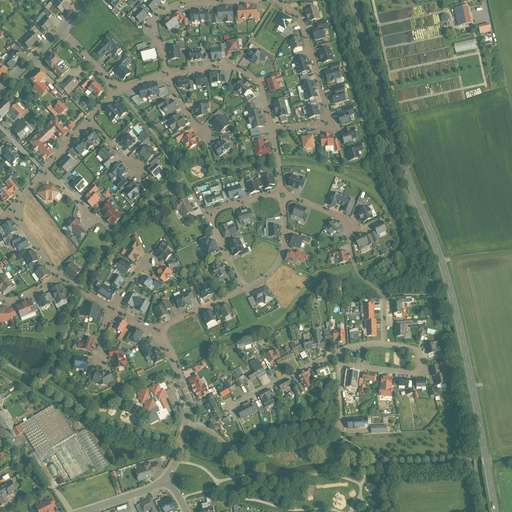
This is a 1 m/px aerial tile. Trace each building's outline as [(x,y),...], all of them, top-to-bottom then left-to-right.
[(61,12),(63,14),(72,3),(68,0),(59,0),(54,6),(61,12)] [(126,0),(125,0),(110,0),(110,1),(117,9),(126,0)] [(164,0),(152,0),(147,6),(153,12),(161,3),(163,5),(166,2),(164,0)] [(51,3),(46,9),(53,14),(57,18),(61,12),(54,6),(51,3)] [(311,3),(302,3),(302,8),(306,8),(307,11),(311,10),(310,8),(311,8),(311,3)] [(149,16),(144,10),(145,9),(141,4),(137,8),(140,11),(134,16),(141,23),(149,16)] [(259,6),(248,7),(248,20),(256,20),(256,23),(260,22),(259,6)] [(469,6),(455,9),(459,28),(473,25),(469,6)] [(239,15),(237,15),(237,24),(242,24),(242,20),(248,20),(248,7),(238,8),(239,15)] [(225,24),(228,24),(234,24),(234,20),(235,20),(234,8),(227,8),(219,9),(219,15),(220,21),(225,21),(225,24)] [(307,11),(306,11),(307,15),(308,19),(310,22),(319,19),(316,8),(311,10),(307,11)] [(47,17),(39,26),(46,33),(54,24),(48,19),(53,14),(46,9),(42,13),(47,17)] [(191,13),(191,17),(189,17),(189,26),(194,26),(194,23),(201,23),(200,12),(191,13)] [(209,12),(200,12),(201,23),(207,22),(207,25),(212,25),(211,16),(209,16),(209,12)] [(175,18),(180,24),(186,19),(181,13),(175,18)] [(291,20),(281,14),(275,23),(285,29),(285,30),(288,26),(291,20)] [(171,32),(180,24),(175,18),(173,16),(164,24),(171,32)] [(318,28),(312,30),(315,40),(325,37),(322,30),(328,28),(325,21),(317,24),(318,28)] [(489,23),(478,25),(480,33),(490,31),(489,23)] [(288,26),(285,30),(285,29),(282,34),(288,38),(291,33),(293,32),(292,29),(288,26)] [(27,45),(30,48),(39,40),(36,36),(40,32),(36,27),(31,31),(33,33),(25,40),(28,43),(27,45)] [(110,37),(95,51),(101,58),(110,49),(117,55),(123,49),(110,37)] [(292,50),(296,49),(302,47),(299,38),(290,41),(292,50)] [(9,45),(14,50),(18,46),(13,41),(9,45)] [(241,41),(230,43),(231,48),(231,53),(233,53),(242,52),(241,41)] [(178,48),(170,49),(172,61),(183,60),(181,51),(181,48),(178,48)] [(143,54),(142,55),(144,62),(156,59),(154,51),(153,52),(152,49),(143,51),(143,54)] [(220,49),(211,50),(212,60),(221,59),(220,49)] [(322,51),(320,52),(321,56),(320,56),(321,60),(322,60),(323,63),(333,61),(329,50),(329,49),(322,51)] [(259,54),(254,50),(252,53),(251,53),(249,56),(250,56),(248,60),(256,65),(259,59),(262,55),(259,54)] [(262,50),(259,54),(262,55),(259,59),(264,62),(269,55),(262,50)] [(5,63),(11,69),(23,58),(17,52),(5,63)] [(63,61),(57,54),(47,64),(61,79),(66,73),(58,65),(63,61)] [(299,59),(293,61),(295,64),(296,64),(297,67),(307,64),(305,57),(299,59)] [(131,63),(126,58),(119,64),(123,68),(117,74),(125,82),(132,74),(126,69),(131,63)] [(341,79),(338,69),(340,68),(339,63),(330,66),(332,70),(325,72),(328,82),(341,79)] [(309,72),(307,64),(297,67),(298,70),(296,70),(297,74),(299,74),(299,75),(303,74),(307,72),(309,72)] [(37,86),(34,89),(42,98),(49,92),(41,83),(46,77),(40,70),(30,79),(37,86)] [(210,73),(211,84),(226,83),(225,72),(210,73)] [(207,76),(196,77),(197,87),(204,87),(204,89),(209,88),(209,85),(208,85),(207,76)] [(283,77),(268,81),(272,92),(282,90),(280,85),(285,83),(283,77)] [(79,84),(73,78),(65,87),(62,84),(60,86),(65,91),(69,95),(79,84)] [(190,79),(180,79),(180,89),(190,88),(190,91),(195,91),(195,82),(190,82),(190,79)] [(91,83),(88,80),(82,86),(84,89),(91,83)] [(253,89),(244,80),(235,89),(244,98),(246,96),(252,91),(253,89)] [(150,96),(159,94),(156,82),(147,85),(150,96)] [(315,90),(313,82),(310,83),(306,84),(302,85),(303,86),(301,86),(302,90),(304,90),(305,93),(315,90)] [(105,92),(97,83),(90,89),(99,98),(105,92)] [(58,84),(55,87),(63,94),(65,91),(60,86),(58,84)] [(141,99),(150,96),(147,85),(138,88),(141,99)] [(336,93),(331,94),(334,104),(345,101),(343,93),(344,92),(342,86),(334,88),(336,93)] [(311,100),(315,98),(317,98),(315,90),(305,93),(306,96),(304,96),(305,100),(307,100),(307,101),(311,100)] [(248,98),(250,102),(256,98),(253,92),(252,91),(246,96),(248,98)] [(166,100),(153,108),(154,111),(159,108),(161,112),(164,110),(168,117),(179,110),(174,101),(169,104),(166,100)] [(67,108),(60,101),(54,107),(61,114),(67,108)] [(13,109),(5,102),(0,107),(0,116),(3,120),(9,114),(15,120),(23,112),(17,106),(13,109)] [(201,107),(198,107),(198,118),(209,117),(209,108),(212,108),(212,102),(201,103),(201,107)] [(274,105),(275,112),(288,110),(286,102),(274,105)] [(128,114),(119,104),(115,108),(113,106),(106,113),(114,122),(120,116),(123,119),(128,114)] [(345,113),(338,115),(341,125),(345,124),(346,124),(349,123),(349,122),(351,122),(349,115),(354,114),(352,106),(344,108),(345,113)] [(312,108),(306,110),(309,119),(319,115),(317,107),(312,108)] [(262,110),(250,113),(251,116),(248,117),(249,121),(264,118),(262,110)] [(275,112),(277,119),(290,116),(288,110),(275,112)] [(183,116),(174,121),(172,118),(164,123),(165,126),(170,123),(173,129),(186,122),(183,116)] [(222,116),(213,125),(221,134),(231,126),(229,124),(232,122),(227,116),(224,118),(222,116)] [(264,118),(249,121),(250,126),(252,125),(253,130),(265,128),(264,118)] [(44,133),(51,140),(57,134),(64,127),(56,119),(44,133)] [(188,126),(186,122),(173,129),(176,135),(172,137),(173,139),(182,134),(181,133),(188,129),(187,126),(188,126)] [(26,127),(23,124),(15,131),(18,135),(17,136),(20,139),(29,132),(25,128),(26,127)] [(133,131),(129,126),(121,134),(126,138),(129,135),(133,131)] [(64,127),(57,134),(63,141),(70,133),(64,127)] [(343,136),(342,137),(344,144),(352,142),(351,139),(356,138),(354,131),(354,129),(347,131),(347,133),(343,134),(343,136)] [(83,139),(92,150),(95,147),(94,145),(100,140),(93,131),(83,139)] [(51,140),(44,133),(31,144),(35,148),(33,150),(38,155),(39,154),(47,146),(46,145),(51,140)] [(187,138),(185,134),(176,139),(178,142),(187,138)] [(222,140),(212,147),(221,157),(231,148),(226,142),(230,141),(229,134),(221,135),(222,140)] [(136,142),(129,135),(126,138),(121,143),(128,150),(136,142)] [(325,137),(321,137),(322,147),(325,146),(325,147),(331,147),(331,146),(334,146),(333,143),(333,136),(329,136),(329,135),(324,136),(325,137)] [(194,136),(185,141),(190,150),(199,145),(194,136)] [(308,138),(302,139),(304,150),(314,148),(313,138),(312,137),(308,138)] [(83,139),(73,147),(81,156),(87,151),(89,153),(92,150),(83,139)] [(151,145),(148,141),(141,148),(144,152),(149,147),(151,145)] [(263,141),(256,142),(258,156),(272,155),(271,146),(266,147),(265,141),(263,141)] [(354,150),(347,152),(350,161),(359,158),(358,152),(363,150),(361,144),(353,146),(354,150)] [(47,146),(39,154),(42,157),(42,158),(46,163),(47,162),(55,155),(47,146)] [(8,147),(5,149),(1,154),(11,165),(19,158),(8,147)] [(157,154),(149,147),(144,152),(140,156),(148,163),(157,154)] [(108,149),(100,155),(105,161),(103,163),(108,170),(116,165),(112,161),(116,158),(108,149)] [(76,160),(78,157),(72,151),(68,154),(76,160)] [(74,163),(68,156),(60,164),(63,168),(61,169),(65,174),(67,172),(69,174),(77,166),(80,163),(76,160),(74,163)] [(162,163),(158,159),(151,164),(154,168),(149,172),(156,180),(165,173),(159,166),(162,163)] [(121,165),(112,172),(120,182),(117,185),(121,190),(129,183),(125,178),(129,174),(121,165)] [(260,180),(262,188),(265,187),(267,191),(274,189),(274,187),(277,186),(274,177),(264,180),(263,178),(260,180)] [(303,182),(293,177),(289,187),(299,191),(303,182)] [(18,189),(10,178),(5,182),(9,186),(7,188),(5,186),(0,189),(0,198),(4,204),(14,197),(11,193),(18,189)] [(260,189),(262,188),(260,180),(256,180),(257,183),(248,185),(251,196),(261,193),(260,189)] [(126,186),(129,190),(125,193),(132,202),(141,195),(135,187),(136,186),(132,181),(126,186)] [(43,185),(37,193),(45,201),(48,198),(52,201),(60,192),(52,185),(43,185)] [(100,191),(94,186),(88,192),(92,195),(85,202),(94,209),(102,200),(96,195),(100,191)] [(212,192),(203,195),(207,206),(225,201),(220,186),(211,189),(212,192)] [(227,189),(230,200),(235,198),(235,199),(239,197),(238,197),(243,196),(241,191),(240,186),(239,186),(232,188),(231,188),(227,189)] [(343,206),(347,196),(342,194),(341,196),(334,193),(329,206),(337,209),(339,205),(343,206)] [(351,215),(357,202),(351,200),(352,197),(347,196),(343,206),(346,207),(344,212),(351,215)] [(177,205),(177,206),(174,207),(177,214),(180,212),(183,219),(197,213),(190,199),(177,205)] [(366,201),(360,199),(357,207),(362,209),(363,211),(367,209),(364,205),(366,201)] [(118,211),(110,205),(104,211),(109,216),(106,219),(115,227),(123,219),(116,213),(118,211)] [(309,211),(297,207),(294,215),(302,218),(299,225),(305,227),(308,220),(305,219),(309,211)] [(255,222),(251,208),(244,211),(248,224),(255,222)] [(363,211),(360,212),(364,224),(375,220),(370,208),(367,209),(363,211)] [(248,224),(244,211),(237,213),(241,226),(248,224)] [(74,217),(65,227),(73,235),(75,233),(83,240),(89,235),(80,227),(82,225),(74,217)] [(269,228),(269,237),(279,237),(278,224),(275,224),(275,221),(266,222),(266,229),(269,228)] [(339,225),(335,221),(331,226),(329,229),(331,231),(330,233),(334,237),(340,233),(341,235),(346,231),(340,224),(339,225)] [(14,222),(3,227),(7,237),(18,232),(14,222)] [(385,222),(375,227),(377,232),(379,236),(390,231),(385,222)] [(227,239),(233,236),(235,239),(242,236),(241,232),(239,233),(235,225),(230,227),(229,224),(222,228),(227,239)] [(379,236),(377,232),(372,234),(373,236),(375,241),(380,239),(379,236)] [(367,239),(365,234),(356,239),(362,251),(367,248),(366,246),(370,244),(367,239)] [(313,239),(304,235),(302,239),(306,240),(305,243),(311,245),(313,239)] [(232,251),(244,246),(246,245),(243,239),(242,236),(235,239),(236,242),(229,246),(232,251)] [(302,239),(295,236),(292,246),(302,250),(305,243),(306,240),(302,239)] [(373,236),(367,239),(370,244),(371,247),(376,244),(375,241),(373,236)] [(20,237),(15,240),(13,237),(4,242),(7,249),(13,246),(14,248),(17,247),(20,253),(31,247),(27,241),(23,243),(20,237)] [(135,242),(131,248),(125,258),(136,264),(138,261),(139,262),(141,258),(140,257),(142,254),(137,251),(139,248),(142,247),(138,237),(134,239),(135,242)] [(165,244),(161,242),(156,250),(160,252),(163,247),(165,244)] [(235,257),(242,253),(244,256),(251,252),(250,249),(247,251),(244,246),(232,251),(235,257)] [(173,254),(163,247),(160,252),(157,255),(167,262),(173,254)] [(343,251),(335,252),(336,259),(340,258),(341,264),(350,263),(348,253),(344,254),(343,251)] [(36,267),(34,264),(40,261),(35,252),(25,257),(29,266),(26,268),(28,272),(36,267)] [(298,256),(291,253),(288,262),(298,266),(301,260),(306,262),(308,256),(300,252),(298,256)] [(229,277),(219,257),(213,260),(215,263),(212,264),(215,272),(214,272),(216,278),(219,277),(221,280),(229,277)] [(82,272),(73,265),(76,262),(72,259),(66,265),(70,269),(67,272),(76,279),(82,272)] [(124,262),(118,271),(127,276),(133,267),(124,262)] [(45,268),(39,272),(36,267),(30,271),(34,277),(37,275),(41,282),(51,276),(45,268)] [(173,273),(164,268),(158,278),(167,284),(173,273)] [(7,276),(0,280),(0,287),(11,282),(7,276)] [(125,281),(116,276),(111,283),(121,289),(125,281)] [(155,283),(145,277),(141,284),(151,290),(155,283)] [(11,282),(0,287),(0,289),(3,293),(14,286),(11,282)] [(111,290),(104,285),(99,293),(108,299),(111,295),(115,298),(119,292),(112,288),(111,290)] [(62,286),(53,290),(60,305),(69,301),(62,286)] [(257,304),(263,301),(265,303),(271,299),(265,289),(253,294),(257,304)] [(193,291),(182,296),(188,308),(194,306),(191,299),(196,297),(193,291)] [(45,294),(36,298),(40,306),(43,305),(44,307),(50,304),(45,294)] [(141,300),(131,294),(125,304),(134,309),(135,306),(137,307),(141,300)] [(182,296),(176,299),(179,306),(181,311),(188,308),(182,296)] [(35,300),(31,302),(24,304),(29,317),(36,314),(34,309),(38,307),(35,300)] [(141,300),(137,307),(139,308),(138,311),(145,314),(150,304),(141,300)] [(163,309),(156,312),(160,321),(170,317),(168,313),(172,311),(168,302),(161,305),(163,309)] [(403,303),(394,304),(394,314),(404,314),(403,303)] [(24,304),(17,307),(18,308),(20,315),(22,320),(29,317),(24,304)] [(91,319),(94,308),(88,306),(86,310),(82,309),(80,316),(91,319)] [(230,306),(222,310),(226,320),(232,317),(233,319),(239,317),(236,310),(232,312),(230,306)] [(20,315),(18,308),(11,310),(11,319),(20,315)] [(100,315),(101,310),(94,308),(91,319),(97,321),(96,325),(100,326),(103,316),(100,315)] [(3,310),(2,323),(8,323),(8,322),(11,322),(11,319),(11,310),(3,310)] [(375,314),(365,314),(365,322),(375,322),(375,314)] [(128,325),(119,320),(114,329),(121,333),(118,338),(123,341),(128,332),(129,330),(126,328),(128,325)] [(132,334),(128,332),(123,341),(129,344),(132,340),(139,344),(145,333),(136,327),(132,334)] [(407,328),(397,328),(397,338),(407,337),(407,328)] [(377,329),(368,330),(368,338),(378,337),(377,329)] [(316,344),(317,350),(327,348),(326,343),(323,343),(321,332),(315,333),(316,344)] [(346,332),(334,332),(335,341),(339,340),(340,344),(347,343),(346,332)] [(90,339),(86,338),(85,339),(84,343),(81,342),(79,350),(92,354),(96,341),(90,339)] [(314,341),(304,342),(305,350),(309,349),(310,350),(317,350),(316,344),(315,345),(314,341)] [(150,342),(141,346),(147,360),(152,357),(156,365),(166,361),(161,350),(155,353),(150,342)] [(435,344),(427,345),(429,355),(437,354),(435,344)] [(283,351),(287,362),(295,359),(293,354),(292,355),(289,348),(283,351)] [(113,358),(122,357),(121,349),(110,350),(111,359),(113,358)] [(275,357),(279,366),(287,362),(283,351),(282,350),(275,353),(277,356),(275,357)] [(122,357),(113,358),(115,370),(128,368),(126,356),(122,357)] [(89,359),(77,358),(76,370),(88,371),(89,359)] [(327,365),(316,369),(319,376),(325,374),(327,377),(332,375),(327,365)] [(440,366),(432,368),(434,378),(436,377),(439,387),(448,385),(446,375),(442,375),(440,366)] [(97,371),(92,368),(87,376),(92,379),(97,371)] [(262,368),(255,372),(258,378),(265,373),(262,368)] [(312,375),(309,370),(299,375),(307,390),(314,386),(308,377),(312,375)] [(251,381),(258,378),(255,372),(248,376),(251,381)] [(106,376),(99,373),(95,380),(102,384),(102,387),(109,387),(109,385),(116,381),(111,373),(106,376)] [(237,382),(241,388),(245,386),(242,381),(243,380),(239,373),(234,376),(237,381),(237,382)] [(376,376),(365,375),(364,380),(362,380),(361,387),(360,391),(360,395),(367,395),(367,391),(366,391),(367,386),(363,386),(364,382),(375,383),(376,376)] [(202,386),(197,377),(189,381),(199,398),(209,393),(204,385),(202,386)] [(392,378),(382,378),(381,388),(391,388),(392,378)] [(289,379),(278,385),(282,391),(293,385),(289,379)] [(427,380),(417,380),(417,388),(428,388),(427,380)] [(226,386),(231,394),(237,390),(232,381),(225,385),(226,386)] [(163,389),(161,384),(152,388),(153,390),(150,392),(149,389),(138,394),(143,405),(145,404),(149,413),(160,409),(158,404),(160,403),(164,413),(172,409),(168,401),(171,399),(166,387),(163,389)] [(223,386),(218,389),(223,398),(231,394),(226,386),(224,387),(223,386)] [(392,388),(391,388),(381,388),(380,388),(379,396),(391,396),(392,388)] [(213,394),(209,396),(212,399),(219,394),(216,389),(211,391),(213,394)] [(269,390),(259,395),(265,408),(275,403),(270,395),(271,395),(269,390)] [(213,400),(207,403),(208,406),(206,407),(207,410),(210,408),(212,413),(218,410),(213,400)] [(253,409),(250,402),(243,406),(244,408),(237,411),(241,419),(254,412),(253,409)] [(0,422),(12,442),(19,437),(26,433),(37,453),(30,457),(36,468),(45,464),(42,460),(52,454),(66,478),(69,476),(72,481),(95,468),(99,474),(111,466),(89,428),(84,431),(77,435),(69,422),(60,408),(57,409),(55,405),(21,425),(15,429),(4,411),(0,413),(0,422)] [(224,421),(218,410),(212,413),(213,415),(211,416),(216,425),(224,421)] [(84,431),(76,418),(69,422),(77,435),(84,431)] [(369,420),(349,420),(349,429),(369,429),(369,420)] [(152,463),(141,466),(142,470),(138,471),(140,481),(156,477),(156,474),(164,472),(162,463),(153,466),(152,463)] [(0,486),(0,510),(8,506),(4,497),(9,494),(10,496),(19,491),(17,488),(12,480),(0,486)] [(58,507),(53,497),(49,499),(50,501),(45,504),(48,511),(56,511),(55,509),(58,507)] [(173,498),(163,502),(162,500),(156,502),(159,509),(161,508),(163,511),(175,511),(179,511),(173,498)] [(158,511),(153,499),(141,504),(142,506),(144,511),(149,511),(152,511),(158,511)]
